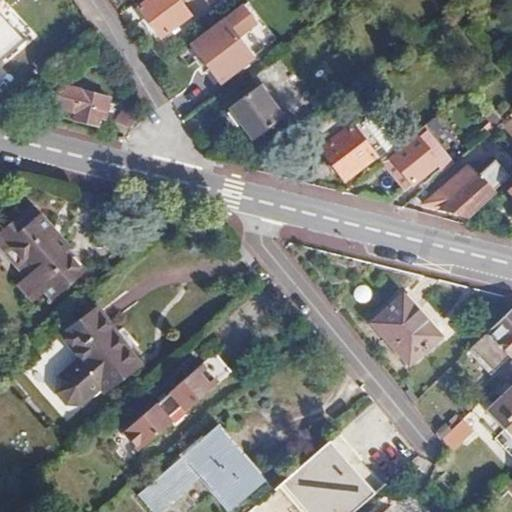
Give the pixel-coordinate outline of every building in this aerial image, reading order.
[(1,0),(0,1),(0,18),(22,0),(1,0)] [(180,0),(148,0),(139,7),(162,37),(191,14),(180,0)] [(511,0),(495,0),(487,8),(511,39),(511,0)] [(224,20),(193,45),(221,82),(253,57),(224,20)] [(66,89),(61,87),(56,104),(77,110),(75,118),(100,124),(102,115),(107,117),(113,95),(67,83),(66,89)] [(258,84),(229,106),(252,139),(282,116),(258,84)] [(142,104),(130,101),(117,120),(134,124),(142,104)] [(327,146),(324,149),(347,179),(377,155),(353,125),(351,126),(340,113),(315,132),(327,146)] [(450,153),(429,129),(395,158),(415,183),(450,153)] [(493,191),(470,164),(426,203),(466,216),(493,191)] [(25,235),(14,246),(37,270),(33,276),(26,282),(39,296),(51,285),(59,293),(87,265),(67,245),(70,241),(43,212),(33,222),(23,232),(25,235)] [(25,213),(0,237),(0,242),(33,276),(37,270),(14,246),(25,235),(23,232),(33,222),(25,213)] [(404,293),(372,321),(410,364),(442,335),(404,293)] [(511,306),(487,330),(510,354),(511,352),(511,306)] [(97,309),(63,334),(81,358),(93,374),(101,385),(105,390),(140,364),(97,309)] [(232,336),(218,348),(235,367),(249,355),(232,336)] [(175,390),(173,388),(140,416),(156,435),(189,407),(185,402),(198,390),(202,395),(235,367),(218,348),(186,376),(188,378),(175,390)] [(101,385),(93,374),(81,358),(60,377),(59,391),(68,401),(82,402),(101,385)] [(511,384),(486,409),(511,436),(511,384)] [(450,451),(473,431),(459,415),(436,434),(450,451)] [(354,511),(385,485),(340,433),(281,484),(305,511),(354,511)] [(217,443),(209,434),(157,479),(172,496),(199,473),(229,507),(249,489),(241,480),(252,471),(223,438),(217,443)] [(270,511),(259,502),(250,511),(270,511)]
